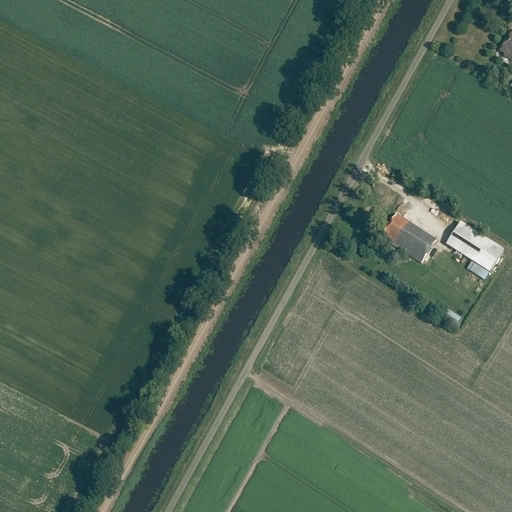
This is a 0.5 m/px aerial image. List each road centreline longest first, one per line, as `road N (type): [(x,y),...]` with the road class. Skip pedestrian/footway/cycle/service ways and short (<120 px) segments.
road 1 (track): [(101,511),(385,0)]
road 2 (unclassified): [(171,511),(453,0)]
